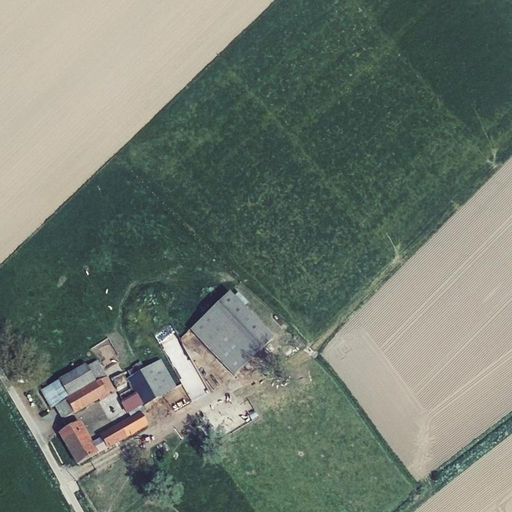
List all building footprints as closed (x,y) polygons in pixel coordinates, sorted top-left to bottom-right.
[(231,292),(191,330),(234,376),(274,338),(245,307),(235,296),(231,292)] [(235,296),(245,307),(249,303),(239,292),(235,296)] [(168,353),(183,347),(179,337),(164,344),(168,353)] [(108,395),(99,400),(101,402),(111,396),(110,393),(115,390),(98,360),(87,366),(96,382),(100,380),(108,395)] [(142,414),(148,411),(145,406),(177,388),(161,360),(145,369),(130,377),(127,379),(129,383),(115,390),(128,415),(129,414),(131,418),(141,412),(142,414)] [(128,372),(130,377),(145,369),(141,361),(132,367),(133,369),(128,372)] [(59,380),(69,398),(96,382),(87,366),(86,364),(58,379),(59,380)] [(69,398),(59,380),(41,392),(51,409),(55,407),(62,420),(74,414),(66,399),(69,398)] [(100,380),(96,382),(69,398),(66,399),(74,414),(99,400),(108,395),(100,380)] [(141,412),(131,418),(100,436),(101,438),(107,449),(108,450),(131,436),(132,437),(135,435),(134,434),(149,426),(142,414),(141,412)] [(80,421),(58,433),(77,466),(98,453),(93,443),(80,421)] [(107,449),(101,438),(93,443),(98,453),(99,454),(107,449)]
